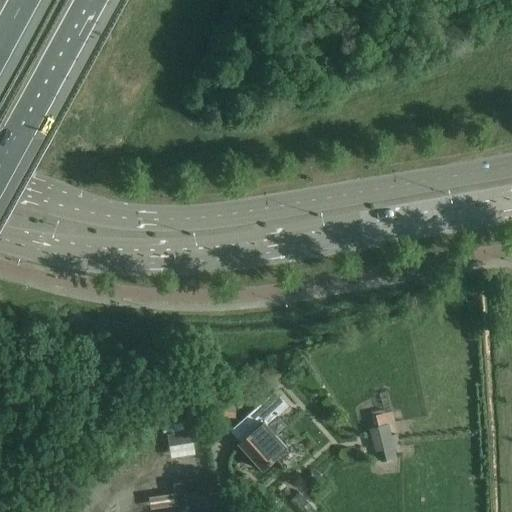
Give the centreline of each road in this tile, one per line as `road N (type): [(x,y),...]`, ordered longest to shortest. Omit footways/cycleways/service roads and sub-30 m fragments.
road 1 (secondary): [(511,170),(204,220),(80,212),(0,187)]
road 2 (secondary): [(0,240),(69,254),(244,256),(511,210)]
road 3 (motorway): [(0,164),(88,0)]
